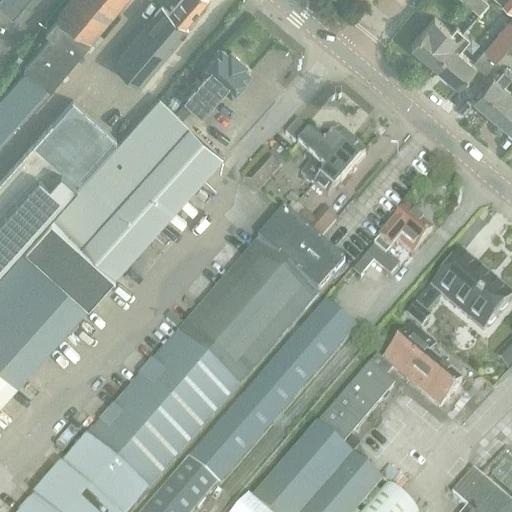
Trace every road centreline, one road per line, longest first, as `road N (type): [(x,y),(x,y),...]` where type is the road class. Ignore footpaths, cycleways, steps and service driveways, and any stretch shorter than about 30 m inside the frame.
road 1 (tertiary): [(511,191),(347,53)]
road 2 (unknown): [(2,136),(117,0)]
